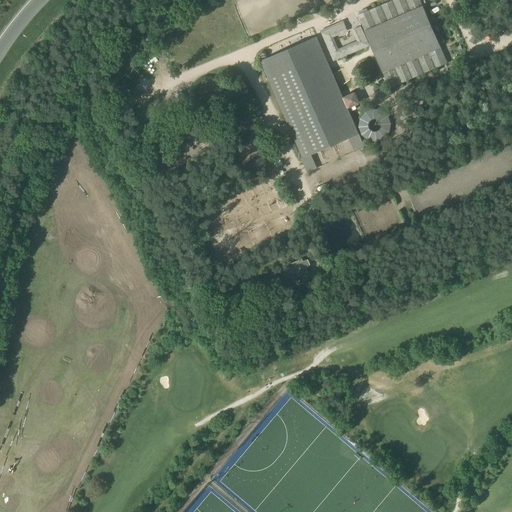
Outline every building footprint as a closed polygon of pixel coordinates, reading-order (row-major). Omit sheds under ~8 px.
[(389,88),(447,63),(419,0),(392,0),(358,15),(362,25),(389,88)] [(370,45),(362,25),(354,29),(360,41),(336,51),(330,36),(346,29),(343,23),(321,33),(333,61),(370,45)] [(261,61),(303,158),(358,134),(316,37),(261,61)] [(429,88),(427,84),(416,89),(418,93),(429,88)] [(282,267),(285,274),(283,275),(287,286),(297,281),(295,278),(308,272),(306,268),(310,266),(307,260),(303,262),(302,259),(282,267)]
